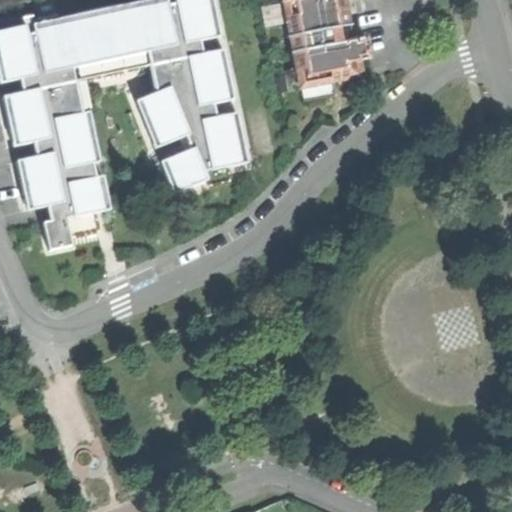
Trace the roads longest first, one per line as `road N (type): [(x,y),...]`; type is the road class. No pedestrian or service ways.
road 1 (residential): [(490,49),(430,76),(367,126),(251,250),(123,310),(59,334),(39,329),(0,249)]
road 2 (residential): [(156,511),(261,466),(366,511)]
